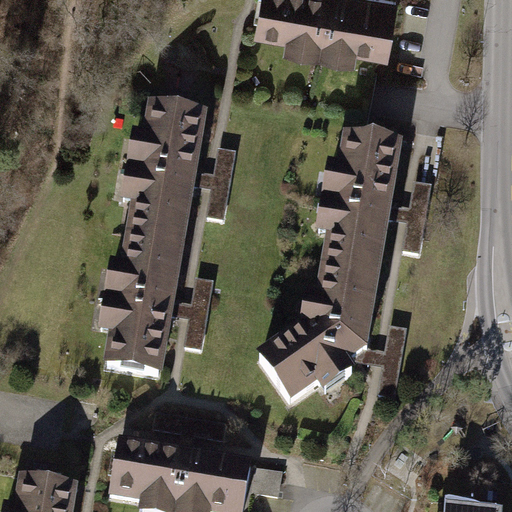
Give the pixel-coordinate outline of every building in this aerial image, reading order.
[(387,65),(400,1),(393,0),(263,0),(256,39),(387,65)] [(205,120),(136,108),(87,369),(155,382),(205,120)] [(305,329),(251,367),(283,419),(362,362),(400,156),(336,146),(305,329)] [(211,224),(225,226),(236,156),(222,154),(211,224)] [(405,256),(421,259),(432,191),(416,188),(405,256)] [(187,352),(202,354),(214,281),(199,278),(187,352)] [(380,397),(395,399),(405,333),(391,331),(380,397)] [(224,426),(157,416),(154,434),(221,445),(224,426)] [(246,511),(254,466),(126,446),(117,508),(143,511),(246,511)] [(2,511),(70,511),(74,493),(8,482),(2,511)]
